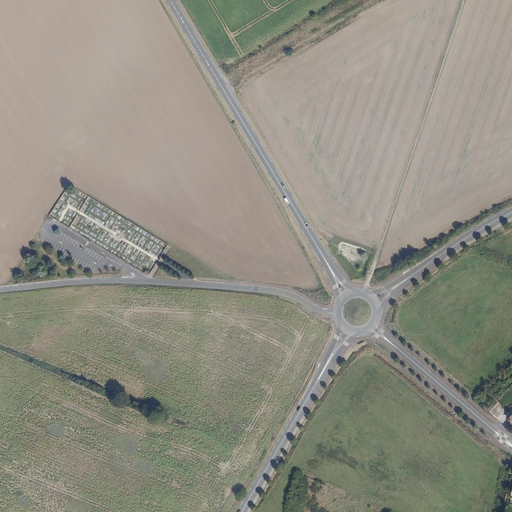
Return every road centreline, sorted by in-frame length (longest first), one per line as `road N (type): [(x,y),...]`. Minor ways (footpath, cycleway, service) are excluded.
road 1 (unclassified): [(336,313),(276,291),(187,282),(0,289)]
road 2 (track): [(463,0),(363,293)]
road 3 (secondary): [(170,0),(325,261)]
road 4 (unknown): [(360,0),(222,87)]
road 5 (secondary): [(315,384),(241,511)]
road 6 (tertiary): [(391,343),(489,426)]
road 7 (secondary): [(511,212),(408,278)]
